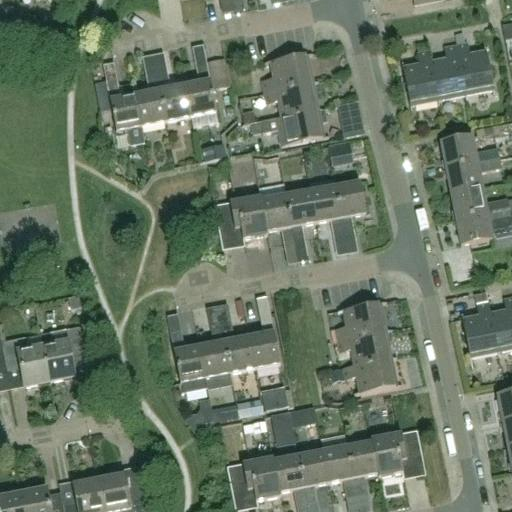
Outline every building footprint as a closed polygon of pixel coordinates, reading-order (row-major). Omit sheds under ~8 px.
[(465,47),(463,36),(454,38),(456,49),(465,47)] [(457,49),(466,98),(494,93),(487,55),(471,58),(469,47),(457,49)] [(466,98),(457,49),(446,51),(448,63),(432,66),(439,103),(466,98)] [(432,66),(430,54),(418,56),(420,68),(403,71),(411,108),(439,103),(432,66)] [(263,97),(313,87),(307,59),(269,66),(272,83),(261,85),(263,97)] [(223,63),(206,66),(208,78),(209,84),(211,94),(228,91),(223,63)] [(206,65),(195,67),(198,80),(208,78),(206,66),(206,65)] [(167,73),(157,75),(159,88),(169,85),(167,73)] [(135,99),(141,131),(166,126),(160,94),(159,88),(157,75),(146,77),(149,96),(135,99)] [(117,83),(106,85),(116,136),(141,131),(135,99),(121,102),(117,83)] [(185,89),(190,121),(215,116),(211,94),(209,84),(199,86),(185,89)] [(280,122),(318,115),(313,87),(263,97),(266,108),(277,106),(280,121),(280,122)] [(160,94),(166,126),(190,121),(185,89),(171,92),(160,94)] [(280,122),(280,121),(260,125),(263,138),(282,134),(285,150),(323,143),(320,127),(322,127),(325,123),(323,114),(318,115),(280,122)] [(443,146),(448,172),(502,162),(500,153),(478,157),(475,140),(443,146)] [(448,172),(452,197),(484,192),(481,176),(504,172),(502,162),(448,172)] [(344,243),(354,241),(351,222),(366,220),(360,187),(335,192),(344,243)] [(344,243),(335,192),(310,196),(316,228),(330,226),(333,245),(344,243)] [(510,213),(509,204),(487,208),(484,192),(452,197),(457,223),(510,213)] [(302,231),(316,228),(310,196),(285,201),(291,233),(302,231)] [(291,233),(285,201),(261,205),(261,202),(260,202),(266,237),(280,234),(291,233)] [(266,237),(260,202),(236,207),(241,235),(242,244),(267,240),(266,237)] [(214,211),(219,238),(241,235),(236,207),(214,211)] [(511,222),(510,213),(457,223),(461,249),(493,243),(490,226),(511,222)] [(303,237),(292,239),(294,252),(305,250),(303,237)] [(292,239),(281,241),(284,253),(294,252),(292,239)] [(79,299),(69,301),(71,313),(81,311),(79,299)] [(491,318),(498,355),(511,352),(511,302),(505,303),(507,315),(491,318)] [(491,318),(489,306),(477,308),(479,320),(463,323),(470,361),(498,355),(491,318)] [(337,346),(386,336),(381,308),(343,316),(346,332),(335,334),(337,346)] [(270,318),(259,320),(262,333),(273,331),(270,318)] [(224,347),(230,379),(256,374),(250,342),(235,344),(231,325),(221,327),(223,340),(224,347)] [(221,327),(210,329),(213,342),(223,340),(221,327)] [(39,339),(41,351),(48,387),(74,381),(71,363),(84,361),(78,332),(64,334),(50,337),(39,339)] [(185,354),(181,335),(170,337),(181,396),(206,392),(205,383),(199,351),(185,354)] [(354,371),(392,364),(386,336),(337,346),(340,358),(351,355),(354,371)] [(250,342),(256,374),(280,369),(274,337),(263,339),(250,342)] [(48,387),(41,351),(26,354),(24,342),(0,347),(5,370),(6,376),(20,373),(23,391),(48,387)] [(230,379),(224,347),(214,348),(199,351),(205,383),(230,379)] [(354,371),(343,373),(345,385),(356,383),(360,399),(397,392),(392,364),(354,371)] [(504,424),(511,423),(511,396),(500,399),(504,424)] [(12,404),(3,406),(6,424),(15,423),(12,404)] [(250,439),(272,434),(269,423),(247,428),(250,439)] [(395,439),(400,467),(423,463),(417,435),(395,439)] [(402,477),(400,467),(395,439),(371,444),(372,446),(379,482),(402,477)] [(354,490),(357,503),(367,500),(364,481),(378,479),(378,482),(379,482),(372,446),(347,451),(353,483),(354,490)] [(328,488),(342,485),(353,483),(347,451),(323,456),(328,488)] [(298,461),(304,493),(315,491),(328,488),(323,456),(298,461)] [(298,461),(274,465),(273,466),(279,498),(280,497),(293,495),(304,493),(298,461)] [(273,466),(274,465),(274,463),(249,468),(254,496),(256,505),(280,501),(280,497),(279,498),(273,466)] [(233,500),(254,496),(249,468),(228,472),(233,500)] [(124,478),(99,483),(103,511),(145,511),(142,494),(128,496),(124,478)] [(76,507),(63,509),(63,511),(103,511),(99,483),(72,488),(76,507)] [(354,490),(344,492),(346,505),(357,503),(354,490)] [(20,498),(22,511),(63,511),(63,509),(61,497),(47,499),(46,493),(20,498)] [(316,497),(305,499),(308,511),(318,510),(316,497)] [(0,511),(22,511),(20,498),(0,502),(0,511)] [(305,499),(295,501),(296,511),(306,511),(308,511),(305,499)]
